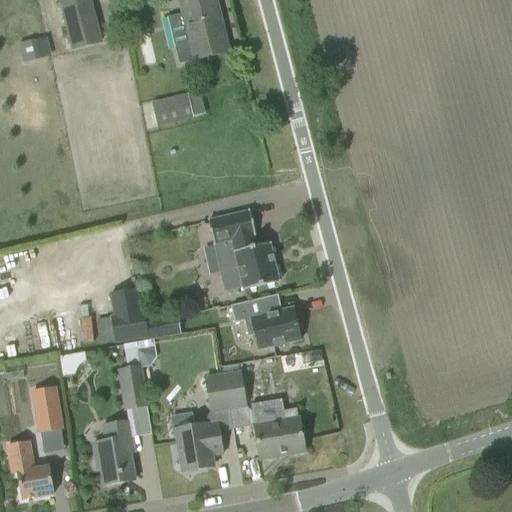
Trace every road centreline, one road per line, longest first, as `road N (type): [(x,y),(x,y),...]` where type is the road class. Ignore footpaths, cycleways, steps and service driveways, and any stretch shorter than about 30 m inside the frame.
road 1 (unclassified): [(392,471),(265,0)]
road 2 (tertiary): [(253,511),(392,471)]
road 3 (tertiary): [(392,471),(511,432)]
